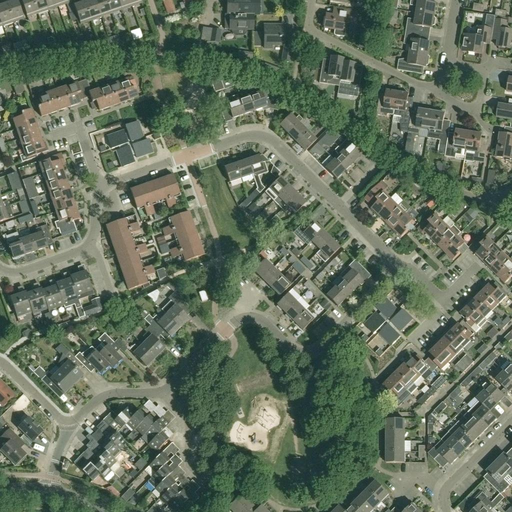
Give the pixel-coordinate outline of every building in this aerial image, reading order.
[(13,23),(5,0),(0,0),(2,5),(0,5),(0,17),(3,26),(13,23)] [(24,19),(17,0),(11,2),(10,0),(5,0),(13,23),(24,19)] [(38,14),(32,0),(21,0),(27,18),(38,14)] [(48,11),(44,0),(32,0),(38,14),(48,11)] [(58,7),(55,0),(44,0),(48,11),(58,7)] [(91,21),(83,0),(78,0),(80,4),(74,6),(80,25),(91,21)] [(101,18),(95,0),(90,0),(89,1),(88,0),(83,0),(91,21),(101,18)] [(111,14),(106,0),(95,0),(101,18),(111,14)] [(122,10),(117,0),(106,0),(111,14),(122,10)] [(132,7),(129,0),(117,0),(122,10),(132,7)] [(182,0),(185,9),(194,6),(192,0),(182,0)] [(250,15),(253,15),(259,15),(259,6),(255,6),(254,0),(232,0),(232,2),(228,2),(227,15),(236,15),(236,19),(246,19),(246,15),(250,15)] [(434,16),(436,4),(424,2),(423,0),(411,0),(410,6),(417,7),(416,14),(434,16)] [(344,23),(355,25),(356,25),(358,13),(340,10),(339,17),(326,15),(324,28),(335,30),(334,35),(334,36),(343,37),(344,37),(345,31),(344,30),(343,29),(344,23)] [(436,19),(434,17),(434,16),(416,14),(415,20),(408,19),(406,32),(418,34),(419,27),(432,29),(432,26),(435,26),(436,19)] [(252,30),(253,15),(250,15),(246,15),(246,19),(236,19),(236,15),(227,15),(224,15),(224,30),(231,30),(232,32),(233,34),(235,36),(236,36),(242,36),(245,35),(246,34),(247,32),(247,30),(252,30)] [(510,49),(511,33),(511,31),(506,30),(507,22),(494,20),(494,23),(493,29),(492,36),(499,37),(497,47),(510,49)] [(284,46),(284,26),(264,26),(264,49),(271,49),(271,46),(284,46)] [(492,36),(493,29),(485,28),(480,27),(479,32),(480,32),(480,38),(465,35),(462,51),(468,52),(467,52),(481,55),(484,41),(491,42),(492,36)] [(220,31),(212,30),(210,42),(218,43),(220,31)] [(428,55),(430,43),(417,41),(418,34),(406,32),(404,43),(411,44),(410,52),(428,55)] [(85,43),(83,37),(72,41),(73,45),(74,47),(78,45),(85,43)] [(292,49),(284,48),(282,62),(290,63),(292,49)] [(428,65),(429,58),(428,56),(428,55),(410,52),(409,59),(399,61),(397,71),(412,73),(413,66),(426,68),(426,66),(428,65)] [(343,62),(343,59),(331,57),(329,71),(321,70),(319,84),(326,85),(327,81),(329,82),(333,79),(333,77),(340,78),(343,62)] [(355,64),(343,62),(340,78),(339,81),(338,89),(350,90),(349,96),(357,98),(360,79),(353,78),(355,64)] [(218,76),(207,75),(213,92),(223,88),(218,76)] [(102,99),(99,90),(90,93),(88,88),(90,88),(87,80),(81,82),(87,99),(90,98),(92,103),(90,104),(93,110),(95,109),(98,108),(99,111),(109,108),(105,98),(102,99)] [(138,98),(136,92),(135,88),(136,87),(134,81),(129,83),(128,80),(118,83),(121,92),(125,91),(128,101),(138,98)] [(80,104),(79,101),(87,99),(81,82),(67,87),(70,97),(67,98),(70,107),(80,104)] [(121,92),(118,83),(108,86),(112,96),(115,95),(118,105),(128,101),(125,91),(121,92)] [(112,96),(108,86),(99,90),(102,99),(105,98),(109,108),(118,105),(115,95),(112,96)] [(70,97),(67,87),(57,90),(61,100),(57,101),(61,111),(70,107),(67,98),(70,97)] [(61,100),(57,90),(48,94),(51,103),(48,105),(51,114),(61,111),(57,101),(61,100)] [(277,110),(279,103),(280,98),(269,95),(267,90),(261,92),(249,96),(255,111),(266,107),(277,110)] [(395,111),(398,92),(387,90),(384,104),(379,103),(377,116),(387,117),(387,115),(388,115),(392,115),(393,115),(394,115),(394,111),(395,111)] [(406,112),(408,94),(398,92),(395,111),(394,111),(394,115),(394,116),(402,117),(400,124),(401,132),(408,133),(409,125),(410,120),(411,113),(406,112)] [(51,103),(48,94),(38,97),(39,100),(33,102),(36,108),(38,108),(41,117),(51,114),(48,105),(51,103)] [(243,115),(238,100),(237,96),(226,99),(226,100),(220,102),(223,113),(229,111),(232,119),(243,115)] [(249,96),(238,100),(243,115),(255,111),(249,96)] [(34,120),(31,110),(28,111),(25,105),(15,109),(16,113),(14,114),(16,119),(13,120),(16,130),(26,127),(25,123),(34,120)] [(511,106),(499,105),(497,118),(511,120),(511,106)] [(429,130),(432,112),(419,110),(417,121),(410,120),(409,125),(408,133),(419,135),(420,129),(429,130)] [(449,133),(442,132),(445,112),(436,110),(436,112),(432,112),(429,130),(428,138),(440,141),(438,154),(445,155),(448,140),(449,133)] [(298,124),(299,124),(302,120),(298,116),(295,120),(290,115),(279,126),(288,134),(298,124)] [(315,124),(318,120),(312,116),(309,120),(315,124)] [(38,129),(34,120),(25,123),(26,127),(16,130),(20,140),(29,137),(28,133),(38,129)] [(324,124),(318,120),(315,124),(321,128),(324,124)] [(143,138),(138,122),(125,126),(128,135),(125,136),(128,144),(130,145),(131,143),(138,140),(143,138)] [(296,143),(307,132),(299,124),(298,124),(288,134),(296,143)] [(511,128),(510,128),(509,135),(500,134),(496,157),(511,160),(511,128)] [(41,139),(38,129),(28,133),(29,137),(20,140),(23,149),(32,146),(31,142),(41,139)] [(325,135),(329,139),(334,134),(331,130),(325,135)] [(128,144),(125,136),(123,131),(107,137),(111,149),(120,146),(121,149),(129,147),(130,145),(128,144)] [(466,150),(469,133),(456,131),(454,141),(448,140),(445,155),(445,157),(444,163),(447,164),(448,159),(447,159),(447,158),(455,159),(456,155),(465,156),(466,150)] [(316,141),(307,132),(296,143),(305,152),(306,151),(316,141)] [(482,135),(469,133),(466,150),(465,156),(464,160),(484,164),(487,146),(480,145),(482,135)] [(324,144),(329,139),(325,135),(321,140),(324,144)] [(44,149),(41,139),(31,142),(32,146),(23,149),(25,155),(20,156),(22,163),(46,155),(44,149)] [(153,153),(148,140),(139,143),(138,140),(131,143),(130,145),(132,146),(134,153),(136,158),(153,153)] [(353,163),(361,154),(366,149),(360,144),(355,147),(351,143),(347,140),(339,148),(353,163)] [(321,148),(317,144),(312,149),(315,153),(321,148)] [(134,163),(131,154),(134,153),(132,146),(130,145),(129,147),(121,149),(116,151),(122,168),(134,163)] [(344,171),(353,163),(339,148),(338,147),(334,151),(338,155),(333,160),(344,171)] [(63,171),(60,161),(62,160),(61,155),(50,158),(38,162),(42,174),(52,170),(54,174),(63,171)] [(264,163),(261,164),(258,155),(247,159),(252,175),(257,189),(256,190),(259,194),(264,189),(261,185),(258,176),(268,173),(264,163)] [(444,163),(445,157),(442,157),(441,162),(438,162),(437,171),(442,175),(444,163)] [(252,175),(247,159),(235,163),(241,179),(252,175)] [(336,180),(344,171),(333,160),(325,169),(336,180)] [(241,179),(235,163),(224,167),(229,183),(241,179)] [(66,181),(63,171),(54,174),(52,170),(42,174),(46,183),(55,180),(57,184),(66,181)] [(280,173),(277,170),(272,175),(275,178),(280,173)] [(17,191),(22,189),(16,173),(7,176),(13,192),(17,191)] [(180,196),(173,175),(162,179),(172,208),(176,207),(173,198),(180,196)] [(273,202),(289,186),(280,177),(264,193),(273,202)] [(172,208),(162,179),(151,183),(159,203),(165,201),(168,209),(172,208)] [(70,190),(66,181),(57,184),(55,180),(46,183),(49,193),(59,190),(60,193),(70,190)] [(26,191),(33,188),(31,181),(23,184),(26,191)] [(159,203),(151,183),(141,187),(151,215),(155,214),(152,206),(159,203)] [(406,188),(413,192),(415,188),(409,184),(406,188)] [(282,210),(297,195),(289,186),(273,202),(282,210)] [(384,207),(391,200),(378,186),(366,199),(372,204),(371,205),(374,207),(372,209),(379,216),(386,209),(384,207)] [(151,215),(141,187),(130,190),(137,211),(144,209),(147,217),(151,215)] [(33,188),(26,191),(29,200),(34,198),(34,196),(35,195),(33,188)] [(421,192),(415,188),(413,192),(419,196),(421,192)] [(21,202),(26,200),(22,189),(17,191),(21,202)] [(73,200),(70,190),(60,193),(59,190),(49,193),(52,203),(62,200),(63,203),(73,200)] [(256,190),(247,199),(251,202),(259,194),(256,190)] [(295,214),(306,203),(297,195),(282,210),(285,214),(290,209),(295,214)] [(8,202),(2,204),(0,197),(0,209),(9,206),(8,202)] [(251,202),(247,199),(242,204),(245,208),(251,202)] [(76,209),(73,200),(63,203),(62,200),(52,203),(56,212),(65,209),(67,213),(76,209)] [(391,214),(398,207),(391,200),(384,207),(386,209),(379,216),(386,224),(393,216),(391,214)] [(398,221),(405,214),(409,210),(402,203),(398,207),(391,214),(393,216),(386,224),(393,231),(401,224),(398,221)] [(0,222),(13,218),(9,206),(0,209),(0,222)] [(257,212),(251,206),(245,212),(251,218),(257,212)] [(481,213),(472,208),(463,217),(470,224),(475,219),(481,213)] [(80,219),(76,209),(67,213),(65,209),(56,212),(59,221),(54,223),(57,230),(58,229),(60,235),(76,229),(73,221),(80,219)] [(461,211),(456,209),(451,214),(455,217),(461,211)] [(163,233),(192,223),(189,212),(186,213),(168,220),(170,227),(162,230),(163,233)] [(268,217),(263,212),(259,215),(265,220),(268,217)] [(409,232),(414,227),(410,224),(413,221),(405,214),(398,221),(401,224),(393,231),(401,239),(408,231),(409,232)] [(435,230),(443,222),(435,215),(428,222),(427,221),(417,230),(421,235),(424,232),(431,240),(438,232),(435,230)] [(271,227),(280,224),(281,221),(275,216),(268,224),(271,227)] [(138,227),(137,223),(129,226),(127,219),(107,226),(106,226),(109,237),(138,227)] [(314,223),(313,224),(308,219),(294,232),(299,237),(303,234),(311,242),(322,231),(321,231),(322,228),(319,226),(317,226),(314,223)] [(443,237),(450,229),(443,222),(435,230),(438,232),(431,240),(438,247),(445,239),(443,237)] [(175,241),(196,234),(192,223),(163,233),(165,237),(173,234),(175,241)] [(45,240),(51,238),(46,225),(41,227),(41,229),(36,230),(37,235),(31,237),(36,252),(48,248),(45,240)] [(460,233),(453,226),(450,229),(443,237),(445,239),(438,247),(445,254),(453,247),(450,244),(457,237),(460,233)] [(134,241),(132,234),(140,231),(138,227),(109,237),(113,248),(134,241)] [(320,251),(331,240),(322,231),(311,242),(320,251)] [(25,255),(20,241),(17,233),(6,237),(7,241),(6,241),(7,245),(8,245),(12,256),(11,257),(12,260),(14,261),(20,259),(21,258),(20,257),(25,255)] [(200,245),(196,234),(175,241),(178,248),(169,251),(171,255),(200,245)] [(31,237),(20,241),(25,255),(36,252),(31,237)] [(462,255),(467,250),(463,246),(465,244),(457,237),(450,244),(453,247),(445,254),(453,262),(461,254),(462,255)] [(488,253),(495,245),(488,238),(480,245),(479,244),(474,249),(478,253),(476,255),(483,262),(490,255),(488,253)] [(328,260),(339,249),(331,240),(320,251),(328,260)] [(136,247),(134,241),(113,248),(117,259),(146,249),(144,245),(136,247)] [(204,256),(200,245),(171,255),(172,259),(180,256),(183,263),(204,256)] [(495,260),(502,253),(495,245),(488,253),(490,255),(483,262),(490,270),(498,262),(495,260)] [(288,253),(283,248),(279,252),(284,257),(288,253)] [(300,254),(295,248),(291,252),(297,257),(300,254)] [(141,262),(139,255),(147,253),(146,249),(117,259),(121,269),(141,262)] [(502,267),(509,260),(502,253),(495,260),(498,262),(490,270),(498,277),(505,269),(502,267)] [(288,260),(293,265),(297,262),(292,256),(288,260)] [(300,261),(305,266),(309,262),(304,257),(300,261)] [(262,280),(273,269),(264,260),(253,271),(262,280)] [(329,265),(332,269),(338,264),(334,260),(329,265)] [(511,262),(509,260),(502,267),(505,269),(498,277),(500,279),(505,284),(511,277),(511,262)] [(354,291),(363,282),(359,278),(365,272),(355,261),(344,271),(348,274),(343,279),(354,291)] [(144,269),(141,262),(121,269),(124,280),(153,270),(152,266),(144,269)] [(297,262),(293,265),(299,272),(303,268),(297,262)] [(314,267),(309,262),(305,266),(310,271),(314,267)] [(332,269),(329,265),(324,270),(328,274),(332,269)] [(270,288),(281,277),(273,269),(262,280),(270,288)] [(149,284),(146,277),(154,274),(153,270),(124,280),(128,291),(149,284)] [(94,295),(86,272),(70,278),(71,280),(77,297),(77,296),(78,299),(78,300),(93,295),(93,296),(94,295)] [(325,277),(321,273),(315,278),(319,282),(325,277)] [(279,297),(290,286),(281,277),(270,288),(279,297)] [(354,291),(343,279),(335,288),(345,299),(354,291)] [(77,297),(71,280),(56,285),(56,287),(57,287),(63,304),(64,306),(65,309),(74,306),(74,305),(79,303),(78,300),(78,299),(77,296),(77,297)] [(309,290),(313,286),(308,281),(304,285),(309,290)] [(506,297),(499,289),(500,288),(495,283),(491,287),(489,285),(482,292),(489,300),(492,297),(499,304),(506,297)] [(313,286),(309,290),(317,299),(321,295),(313,286)] [(63,304),(57,287),(56,287),(42,292),(48,309),(47,309),(48,312),(49,311),(49,310),(63,305),(63,306),(64,306),(63,304)] [(337,308),(345,299),(335,288),(326,297),(337,308)] [(48,309),(42,292),(42,290),(27,295),(26,295),(32,312),(33,315),(33,314),(47,309),(48,309)] [(184,298),(176,290),(168,299),(170,301),(168,303),(161,310),(166,315),(179,329),(188,319),(179,311),(186,304),(182,300),(184,298)] [(296,303),(300,298),(292,290),(276,305),(285,314),(296,303)] [(204,291),(199,293),(202,302),(207,300),(204,291)] [(489,300),(482,292),(475,300),(482,307),(484,304),(492,311),(499,304),(492,297),(489,300)] [(32,312),(26,295),(27,295),(26,293),(10,299),(17,317),(32,312)] [(294,322),(305,311),(304,311),(309,307),(300,298),(296,303),(285,314),(294,322)] [(398,310),(385,298),(376,307),(383,314),(380,316),(386,322),(388,322),(388,320),(394,314),(398,310)] [(331,306),(325,300),(320,305),(326,312),(331,306)] [(482,307),(475,300),(467,307),(475,314),(477,311),(485,319),(492,311),(484,304),(482,307)] [(94,314),(91,307),(82,310),(84,317),(94,314)] [(475,332),(479,328),(477,326),(485,319),(477,311),(475,314),(467,307),(460,314),(464,318),(468,322),(466,323),(475,332)] [(79,319),(84,317),(81,308),(76,310),(79,319)] [(400,331),(412,319),(403,310),(396,316),(394,314),(388,320),(388,322),(391,322),(396,328),(400,331)] [(302,331),(313,320),(305,311),(294,322),(302,331)] [(388,324),(388,322),(386,322),(380,316),(377,313),(365,325),(374,334),(380,328),(383,330),(388,324)] [(170,338),(179,329),(166,315),(160,321),(156,316),(152,319),(148,316),(144,320),(150,326),(157,333),(161,329),(170,338)] [(503,322),(506,326),(511,321),(508,317),(503,322)] [(391,346),(401,337),(394,330),(396,328),(391,322),(388,322),(388,324),(383,330),(379,334),(391,346)] [(501,331),(506,326),(503,322),(497,327),(501,331)] [(472,335),(468,330),(466,331),(459,324),(451,331),(458,339),(456,341),(463,349),(471,341),(468,339),(472,335)] [(165,349),(155,340),(160,336),(157,333),(150,326),(146,330),(147,332),(143,337),(146,341),(142,345),(155,358),(165,349)] [(458,339),(451,331),(444,339),(451,346),(449,349),(456,356),(463,349),(456,341),(458,339)] [(511,335),(510,333),(502,341),(506,345),(511,341),(511,340),(511,335)] [(113,351),(117,347),(114,343),(104,334),(98,340),(101,344),(95,350),(99,355),(98,355),(110,366),(109,366),(112,369),(121,360),(113,351)] [(118,339),(114,343),(117,347),(123,353),(128,348),(118,339)] [(451,346),(444,339),(437,346),(444,353),(441,356),(449,363),(456,356),(449,349),(451,346)] [(506,345),(502,341),(498,345),(502,349),(506,345)] [(155,358),(142,345),(138,349),(134,346),(129,350),(146,367),(155,358)] [(444,353),(437,346),(429,353),(432,355),(426,361),(435,369),(438,367),(441,370),(449,363),(441,356),(444,353)] [(92,348),(81,356),(79,354),(74,358),(79,363),(84,368),(88,363),(100,375),(109,366),(110,366),(98,355),(99,355),(95,350),(92,348)] [(82,376),(74,367),(79,363),(74,358),(69,352),(64,358),(62,356),(57,366),(56,368),(59,371),(73,385),(82,376)] [(493,353),(489,357),(493,362),(497,357),(493,353)] [(435,369),(426,361),(425,362),(418,355),(414,359),(411,357),(404,364),(411,372),(414,369),(421,376),(428,369),(432,373),(435,369)] [(493,362),(489,357),(484,361),(489,366),(493,362)] [(465,365),(468,368),(474,363),(470,359),(465,365)] [(411,372),(404,364),(397,372),(404,379),(406,376),(414,384),(421,376),(414,369),(411,372)] [(511,365),(511,364),(503,372),(511,380),(511,365)] [(463,373),(468,368),(465,365),(460,370),(463,373)] [(73,385),(59,371),(53,377),(49,373),(47,375),(39,367),(33,373),(51,391),(56,386),(64,394),(73,385)] [(404,379),(397,372),(390,379),(397,386),(399,384),(407,391),(411,395),(418,388),(414,384),(406,376),(404,379)] [(469,377),(473,381),(478,377),(473,372),(469,377)] [(509,393),(511,390),(511,380),(503,372),(496,380),(509,393)] [(442,386),(447,381),(442,376),(437,381),(442,386)] [(469,385),(473,381),(469,377),(465,381),(469,385)] [(399,398),(407,391),(399,384),(397,386),(390,379),(382,386),(390,394),(388,395),(393,400),(397,396),(399,398)] [(0,405),(2,408),(14,396),(0,382),(0,405)] [(505,397),(492,384),(484,391),(497,405),(505,397)] [(458,388),(454,392),(458,396),(462,392),(458,388)] [(425,395),(429,399),(434,394),(431,390),(425,395)] [(497,405),(484,391),(476,399),(480,403),(483,407),(484,406),(490,412),(497,405)] [(454,400),(458,396),(454,392),(450,396),(454,400)] [(424,404),(429,399),(425,395),(420,400),(424,404)] [(152,404),(149,401),(143,406),(146,409),(152,404)] [(439,407),(443,411),(447,407),(443,403),(439,407)] [(497,419),(490,412),(484,406),(483,407),(480,403),(473,410),(476,414),(489,427),(497,419)] [(439,416),(443,411),(439,407),(434,411),(439,416)] [(134,415),(127,408),(114,421),(122,429),(126,424),(134,415)] [(489,427),(476,414),(473,410),(465,418),(468,422),(468,421),(481,435),(489,427)] [(146,418),(145,418),(138,411),(134,415),(126,424),(133,432),(135,430),(135,429),(146,418)] [(165,413),(162,411),(157,416),(160,419),(162,417),(165,420),(170,414),(167,411),(165,413)] [(155,424),(155,423),(147,416),(145,418),(146,418),(135,429),(135,430),(142,437),(144,435),(144,434),(155,424)] [(103,420),(109,426),(112,423),(106,417),(103,420)] [(18,428),(32,443),(43,432),(29,418),(18,428)] [(481,435),(468,421),(468,422),(465,418),(457,426),(474,442),(481,435)] [(106,429),(109,426),(103,420),(100,423),(106,429)] [(405,431),(405,420),(398,420),(386,420),(386,431),(405,431)] [(152,442),(161,433),(165,429),(157,421),(155,423),(155,424),(144,434),(144,435),(151,441),(152,442)] [(466,450),(474,442),(457,426),(449,433),(466,450)] [(155,453),(168,440),(178,430),(175,427),(169,433),(164,436),(161,433),(152,442),(151,441),(147,446),(155,453)] [(19,440),(9,430),(0,438),(0,451),(1,451),(15,465),(25,455),(14,445),(19,440)] [(119,451),(126,444),(113,430),(105,438),(107,440),(108,440),(119,451)] [(405,442),(405,431),(386,431),(386,442),(405,442)] [(466,450),(449,433),(446,436),(442,441),(458,457),(466,450)] [(114,460),(121,453),(119,451),(108,440),(107,440),(104,443),(103,441),(99,440),(93,434),(91,437),(114,460)] [(119,465),(116,462),(114,460),(91,437),(90,437),(88,435),(85,438),(95,448),(99,453),(95,456),(97,459),(98,458),(112,472),(114,473),(119,468),(119,465)] [(451,465),(458,457),(442,441),(428,454),(443,469),(448,463),(451,465)] [(405,453),(405,442),(386,442),(386,452),(405,453)] [(156,474),(165,465),(169,461),(166,458),(169,455),(169,452),(174,446),(171,443),(166,449),(161,453),(149,467),(156,474)] [(405,463),(405,453),(386,452),(386,463),(400,463),(405,463)] [(112,472),(98,458),(97,459),(94,462),(91,461),(83,453),(81,456),(99,475),(103,479),(104,479),(107,481),(108,481),(114,476),(114,474),(112,472)] [(511,479),(511,461),(505,454),(496,463),(508,476),(508,475),(511,479)] [(92,482),(99,475),(81,456),(78,458),(84,464),(79,469),(92,482)] [(159,485),(178,467),(182,462),(179,459),(173,465),(171,465),(168,468),(165,465),(156,474),(147,482),(154,489),(159,485)] [(504,480),(508,476),(496,463),(487,472),(496,481),(491,486),(501,495),(510,486),(504,480)] [(162,497),(173,486),(175,484),(172,480),(174,478),(175,475),(181,470),(178,467),(159,485),(154,489),(162,496),(162,497)] [(169,504),(182,491),(190,483),(187,480),(181,486),(179,487),(176,489),(173,486),(162,497),(162,496),(160,498),(168,506),(170,504),(169,504)] [(389,494),(376,481),(368,489),(381,502),(389,494)] [(177,511),(183,506),(187,510),(199,498),(194,494),(200,488),(197,485),(189,493),(187,493),(186,494),(182,491),(169,504),(170,504),(177,511)] [(108,492),(120,503),(124,498),(113,488),(108,492)] [(381,502),(368,489),(360,497),(373,510),(381,502)] [(498,504),(502,500),(494,490),(489,494),(498,504)] [(490,511),(493,509),(493,504),(486,498),(487,497),(482,493),(472,503),(476,508),(472,511),(490,511)] [(231,511),(239,511),(249,503),(241,495),(228,508),(231,511)] [(371,511),(373,510),(360,497),(353,504),(360,511),(371,511)] [(254,511),(257,510),(256,510),(249,503),(239,511),(254,511)]
